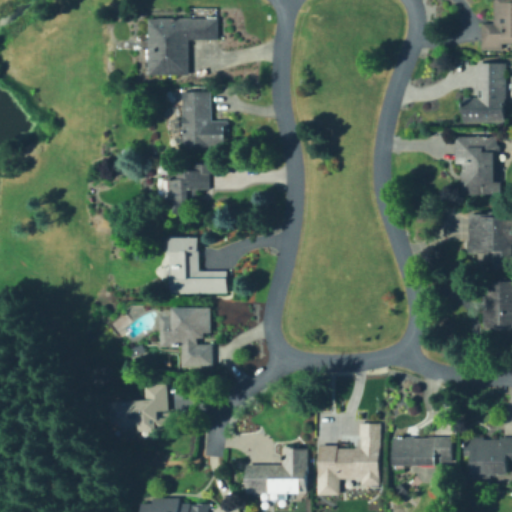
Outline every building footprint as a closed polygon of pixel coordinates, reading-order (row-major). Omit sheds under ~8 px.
[(511,0),(511,43),(494,43),(494,47),(483,47),(484,22),(493,22),(494,0),(511,0)] [(219,17),(219,40),(191,40),(191,74),(150,74),(150,17),(175,17),(175,24),(179,24),(179,17),(219,17)] [(509,63),(509,75),(506,75),(506,121),(467,121),(467,97),(481,97),(481,90),(479,90),(480,63),(509,63)] [(227,120),(226,146),(184,145),(186,91),(214,92),(213,120),(227,120)] [(498,136),(497,194),(462,194),(463,161),(457,161),(458,135),(498,136)] [(214,163),(214,192),(201,192),(201,216),(163,216),(163,164),(196,164),(196,163),(214,163)] [(488,253),(471,253),(471,236),(473,236),(473,212),(509,213),(509,219),(511,219),(511,266),(502,266),(502,263),(488,263),(488,253)] [(206,237),(206,270),(231,270),(231,293),(175,293),(175,285),(169,285),(169,237),(206,237)] [(511,281),(511,328),(502,328),(485,318),(485,294),(493,294),(493,281),(511,281)] [(197,299),(197,309),(206,309),(206,323),(213,332),(213,342),(214,342),(214,366),(185,366),(185,344),(164,344),(164,316),(176,316),(176,306),(169,299),(197,299)] [(170,411),(169,424),(164,424),(164,431),(140,431),(140,424),(137,424),(137,430),(127,430),(127,420),(122,420),(122,402),(147,402),(147,385),(170,385),(170,411)] [(342,480),(342,493),(321,493),(321,445),(363,445),(363,423),(382,424),(382,480),(342,480)] [(454,465),(396,465),(396,436),(454,436),(454,465)] [(511,437),(511,456),(510,456),(510,474),(487,474),(487,479),(475,478),(475,452),(470,452),(470,437),(511,437)] [(306,493),(251,492),(251,462),(287,462),(287,450),(310,450),(310,472),(306,472),(306,493)] [(147,511),(147,498),(180,497),(208,501),(209,511),(147,511)]
